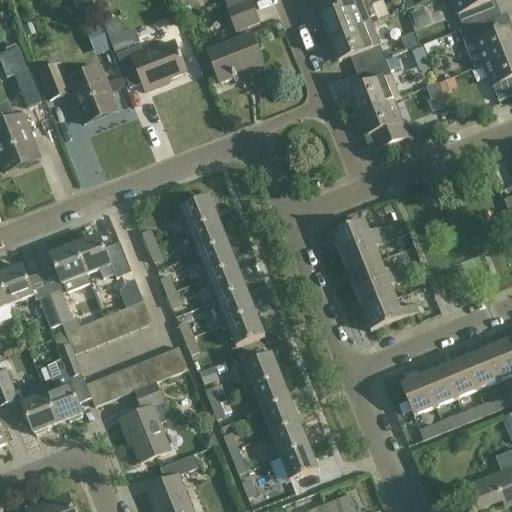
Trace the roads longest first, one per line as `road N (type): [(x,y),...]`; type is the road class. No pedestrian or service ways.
road 1 (residential): [(0,236),(252,135)]
road 2 (residential): [(347,376),(511,311)]
road 3 (residential): [(292,223),(347,376)]
road 4 (residential): [(511,137),(363,194)]
road 5 (residential): [(347,376),(399,511)]
road 6 (residential): [(111,511),(96,474),(77,464),(0,487)]
